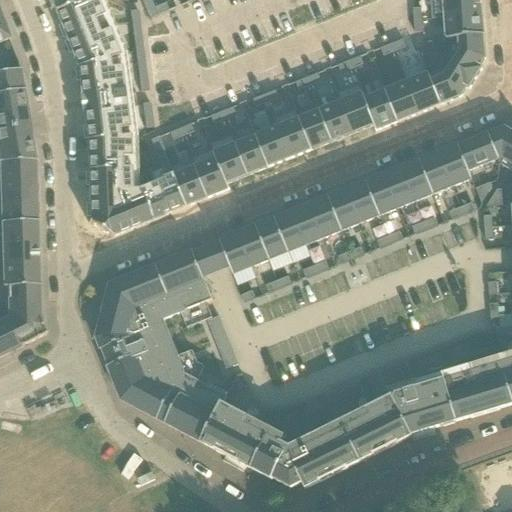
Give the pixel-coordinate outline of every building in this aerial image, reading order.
[(48,0),(54,14),(55,14),(76,68),(80,97),(79,98),(81,113),(82,113),(86,143),(89,223),(88,224),(111,239),(112,238),(186,208),(174,177),(165,180),(153,185),(138,192),(137,192),(131,192),(130,140),(119,57),(95,0),(48,0)] [(150,0),(142,0),(141,1),(144,10),(153,7),(150,0)] [(443,0),(445,19),(482,17),(482,7),(481,0),(443,0)] [(165,4),(154,9),(157,17),(168,12),(165,4)] [(153,7),(144,10),(148,20),(157,17),(154,9),(153,7)] [(421,9),(413,10),(413,22),(422,21),(421,9)] [(138,12),(129,13),(131,24),(139,23),(138,12)] [(0,17),(0,43),(9,40),(0,17)] [(482,17),(445,19),(446,41),(459,40),(459,39),(484,37),(482,17)] [(422,21),(413,22),(414,34),(422,33),(422,21)] [(139,23),(131,24),(132,36),(141,35),(139,23)] [(141,35),(132,36),(134,48),(142,46),(141,35)] [(460,53),(452,66),(476,80),(482,70),(480,69),(485,60),(484,37),(459,39),(459,40),(460,53)] [(444,40),(432,41),(433,49),(445,48),(444,40)] [(403,41),(391,45),(394,53),(406,49),(403,41)] [(391,45),(380,50),(383,58),(394,53),(391,45)] [(142,46),(134,48),(135,59),(144,58),(142,46)] [(429,55),(421,58),(425,69),(433,66),(429,55)] [(144,58),(135,59),(137,71),(145,70),(144,58)] [(360,58),(349,62),(352,70),(363,65),(360,58)] [(349,62),(338,67),(341,75),(352,70),(349,62)] [(432,84),(431,84),(440,107),(461,98),(467,89),(469,91),(476,80),(452,66),(445,78),(432,83),(432,84)] [(145,70),(137,71),(138,82),(147,81),(145,70)] [(23,91),(20,71),(2,74),(0,74),(0,95),(22,92),(22,91),(23,91)] [(318,75),(307,79),(310,87),(321,82),(318,75)] [(429,75),(406,84),(419,115),(440,107),(431,84),(432,84),(432,83),(429,75)] [(307,79),(295,84),(298,92),(310,87),(307,79)] [(147,81),(138,82),(140,94),(148,93),(147,81)] [(406,84),(385,92),(398,124),(419,115),(406,84)] [(358,86),(337,94),(353,135),(374,127),(376,132),(377,132),(358,86)] [(359,86),(358,86),(377,132),(398,124),(385,92),(365,100),(359,86)] [(0,163),(34,162),(34,163),(35,163),(30,137),(28,125),(27,115),(23,91),(22,91),(22,92),(0,95),(0,163)] [(276,92),(264,96),(267,104),(279,99),(276,92)] [(319,107),(318,107),(332,143),(353,135),(337,94),(336,95),(340,104),(321,111),(319,107)] [(264,96),(253,101),(256,109),(267,104),(264,96)] [(150,104),(141,106),(143,118),(151,117),(150,104)] [(296,111),(295,111),(311,152),(332,143),(318,107),(298,115),(296,111)] [(233,109),(222,113),(225,121),(236,116),(233,109)] [(295,111),(274,120),(290,160),(311,152),(295,111)] [(222,113),(211,118),(214,125),(225,121),(222,113)] [(151,117),(143,118),(145,130),(153,129),(151,117)] [(255,132),(254,133),(269,169),(290,160),(274,120),(273,120),(276,129),(257,137),(255,132)] [(191,126),(180,130),(183,138),(194,133),(191,126)] [(180,130),(168,135),(172,142),(183,138),(180,130)] [(498,160),(502,159),(511,165),(511,134),(505,130),(489,136),(498,160)] [(232,136),(231,137),(248,177),(269,169),(254,133),(234,141),(232,136)] [(498,160),(489,136),(459,148),(469,172),(498,160)] [(231,137),(210,145),(226,186),(227,185),(248,177),(231,137)] [(158,138),(150,142),(154,151),(162,148),(158,138)] [(211,151),(191,159),(207,200),(230,191),(227,185),(226,186),(210,145),(209,146),(211,151)] [(469,172),(459,148),(458,147),(439,155),(452,189),(472,181),(469,172)] [(162,148),(154,151),(157,161),(166,157),(162,148)] [(452,189),(439,155),(420,162),(433,196),(452,189)] [(166,157),(157,161),(161,170),(170,167),(166,157)] [(194,169),(174,177),(186,208),(207,200),(191,159),(190,160),(194,169)] [(0,183),(35,183),(35,163),(34,163),(34,162),(0,163),(0,183)] [(433,196),(420,162),(402,169),(415,203),(433,196)] [(170,167),(161,170),(165,180),(174,177),(170,167)] [(415,203),(402,169),(384,177),(397,210),(415,203)] [(397,210),(384,177),(366,184),(380,218),(397,210)] [(0,204),(36,203),(35,183),(0,183),(0,204)] [(380,218),(366,184),(347,191),(361,225),(380,218)] [(490,184),(483,187),(487,197),(492,188),(490,184)] [(487,197),(483,187),(475,190),(481,205),(487,197)] [(361,225),(347,191),(328,199),(342,233),(361,225)] [(502,199),(501,191),(497,191),(491,200),(502,199)] [(342,233),(328,199),(310,206),(324,240),(342,233)] [(502,207),(502,199),(491,200),(486,208),(502,207)] [(36,223),(36,203),(0,204),(0,213),(0,224),(36,223)] [(471,205),(460,209),(463,217),(474,212),(471,205)] [(324,240),(310,206),(293,213),(306,247),(324,240)] [(463,217),(460,209),(449,213),(452,221),(463,217)] [(306,247),(293,213),(275,220),(288,254),(306,247)] [(491,217),(483,218),(484,230),(492,229),(491,217)] [(434,219),(423,224),(426,231),(437,227),(434,219)] [(288,254),(275,220),(256,228),(269,262),(288,254)] [(0,245),(37,244),(36,223),(0,224),(1,244),(0,244),(0,245)] [(426,231),(423,224),(412,228),(415,236),(426,231)] [(269,262),(256,228),(238,235),(252,269),(269,262)] [(493,241),(492,229),(484,230),(485,242),(493,241)] [(399,233),(388,238),(391,245),(402,241),(399,233)] [(252,269),(238,235),(219,242),(220,244),(218,245),(219,247),(221,246),(229,267),(227,268),(228,269),(230,269),(233,276),(252,269)] [(391,245),(388,238),(377,242),(380,250),(391,245)] [(0,266),(38,266),(37,244),(0,245),(0,266)] [(208,249),(193,255),(203,279),(217,273),(228,269),(227,268),(229,267),(221,246),(219,247),(218,245),(208,249)] [(360,249),(350,253),(353,261),(363,256),(360,249)] [(193,255),(193,253),(110,286),(96,340),(101,352),(103,351),(109,367),(107,368),(121,402),(202,445),(222,406),(223,406),(227,398),(185,376),(163,321),(212,302),(203,279),(193,255)] [(353,261),(350,253),(338,258),(341,265),(353,261)] [(325,263),(314,267),(317,275),(328,270),(325,263)] [(38,288),(38,266),(0,266),(0,288),(6,289),(7,289),(7,288),(38,287),(38,288)] [(317,275),(314,267),(303,272),(306,279),(317,275)] [(288,278),(277,282),(280,290),(291,285),(288,278)] [(280,290),(277,282),(266,287),(269,294),(280,290)] [(496,284),(488,284),(489,296),(497,296),(496,284)] [(39,313),(38,288),(38,287),(7,288),(7,289),(6,289),(7,314),(39,313)] [(255,300),(252,292),(241,297),(244,304),(255,300)] [(498,305),(490,306),(491,318),(499,317),(498,305)] [(40,326),(39,313),(7,314),(7,319),(5,320),(19,349),(21,348),(35,341),(37,340),(43,337),(45,336),(44,334),(44,335),(41,328),(40,326)] [(500,329),(499,317),(491,318),(491,330),(500,329)] [(207,322),(212,334),(224,330),(219,318),(207,322)] [(0,358),(19,349),(5,320),(0,322),(0,358)] [(228,342),(224,330),(212,334),(217,346),(228,342)] [(233,354),(228,342),(217,346),(222,359),(233,354)] [(238,366),(233,354),(222,359),(226,371),(238,366)] [(511,361),(398,395),(397,389),(415,384),(415,383),(413,384),(387,391),(391,399),(411,438),(412,438),(411,437),(442,427),(442,429),(456,424),(455,423),(470,419),(471,420),(500,411),(499,410),(511,406),(511,361)] [(407,362),(379,373),(387,391),(413,384),(407,362)] [(379,373),(358,382),(363,392),(372,409),(391,399),(387,391),(379,373)] [(353,396),(363,392),(358,382),(349,385),(353,396)] [(353,396),(349,385),(326,395),(330,405),(353,396)] [(211,449),(214,451),(240,465),(246,468),(257,474),(262,477),(263,477),(273,482),(273,480),(291,490),(302,485),(305,491),(319,484),(319,485),(348,470),(373,457),(373,458),(399,445),(399,444),(411,438),(391,399),(372,409),(290,449),(282,445),(285,439),(247,419),(223,406),(222,406),(202,445),(211,449)]
